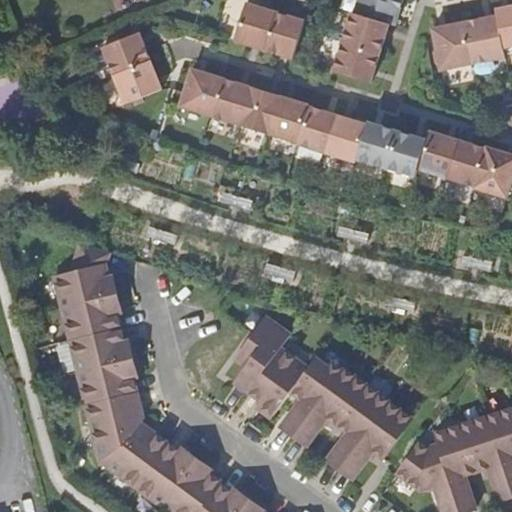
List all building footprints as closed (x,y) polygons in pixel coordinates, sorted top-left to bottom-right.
[(402,0),(362,0),(358,14),(352,12),(334,70),(371,82),(389,23),(395,25),(402,0)] [(305,20),(246,2),(235,39),(293,57),(305,20)] [(497,16),(432,28),(441,70),(505,57),(503,48),(511,46),(511,6),(496,9),(497,16)] [(139,31),(103,46),(126,103),(162,88),(139,31)] [(297,143),(345,158),(333,114),(309,106),(309,104),(192,68),(180,105),(297,142),(297,143)] [(333,114),(345,158),(356,162),(356,159),(415,177),(418,168),(475,186),(475,188),(506,198),(511,179),(511,155),(487,147),(486,149),(429,131),(426,140),(368,121),(367,124),(333,114)] [(260,511),(261,511),(232,489),(229,493),(217,484),(218,482),(206,473),(209,469),(179,447),(176,451),(128,415),(126,410),(137,407),(130,377),(135,376),(126,340),(121,341),(114,313),(119,312),(110,275),(106,277),(102,264),(107,252),(83,243),(72,274),(56,278),(101,460),(171,511),(260,511)] [(288,335),(264,317),(233,359),(244,367),(233,382),(257,401),(255,405),(270,416),(288,392),(298,399),(278,427),(303,446),(324,418),(344,433),(323,461),(349,480),(370,452),(380,459),(409,420),(341,369),(340,371),(329,362),(325,366),(313,358),(305,368),(278,348),(288,335)] [(511,420),(501,424),(498,414),(431,436),(435,446),(424,450),(417,444),(394,474),(431,487),(439,511),(466,511),(473,510),(462,476),(485,469),(496,502),(511,497),(511,420)]
